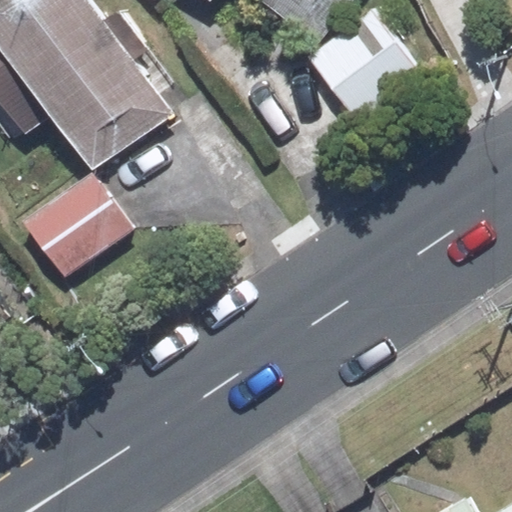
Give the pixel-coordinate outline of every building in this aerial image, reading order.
[(195,108),(132,0),(0,0),(0,94),(22,133),(80,100),(113,156),(195,108)] [(230,0),(306,63),(358,0),(230,0)] [(430,70),(384,10),(319,60),(365,120),(430,70)] [(153,220),(112,162),(43,211),(84,269),(153,220)] [(480,511),(470,496),(444,511),(480,511)]
